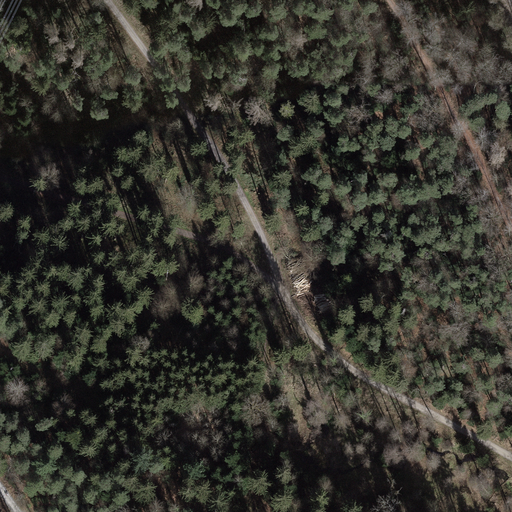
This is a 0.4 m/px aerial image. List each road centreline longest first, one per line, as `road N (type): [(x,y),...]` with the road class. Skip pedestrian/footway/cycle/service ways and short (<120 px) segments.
road 1 (track): [(511,457),(341,361),(309,333),(206,133),(107,0)]
road 2 (track): [(0,179),(149,225),(281,283)]
